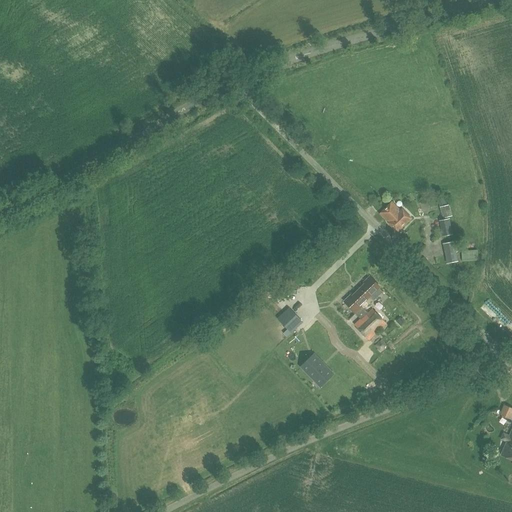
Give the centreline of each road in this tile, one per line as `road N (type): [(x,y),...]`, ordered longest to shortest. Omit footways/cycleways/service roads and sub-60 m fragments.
road 1 (unclassified): [(511,361),(237,86)]
road 2 (unclassified): [(168,511),(342,429),(511,363)]
road 3 (unclassified): [(237,86),(511,0)]
road 4 (unclassified): [(0,215),(237,86)]
